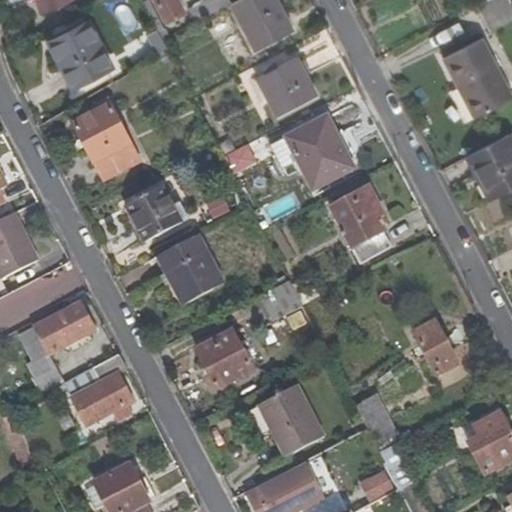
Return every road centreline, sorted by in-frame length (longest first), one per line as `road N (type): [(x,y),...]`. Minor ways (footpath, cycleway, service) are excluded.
road 1 (residential): [(221,511),(0,91)]
road 2 (residential): [(511,344),(332,0)]
